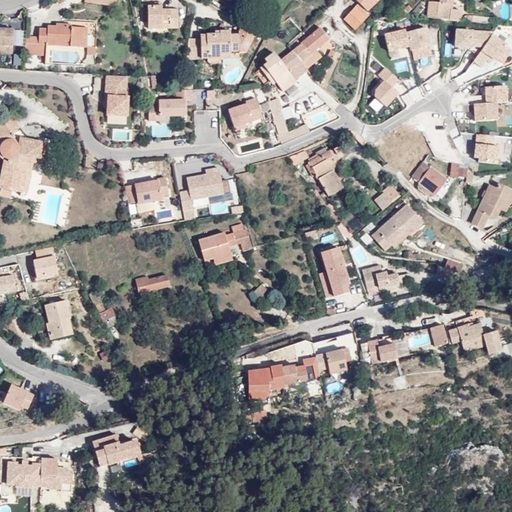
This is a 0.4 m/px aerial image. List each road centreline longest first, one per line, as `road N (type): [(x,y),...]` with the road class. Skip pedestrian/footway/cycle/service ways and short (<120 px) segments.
road 1 (unclassified): [(511,269),(323,322),(109,406)]
road 2 (unknown): [(333,0),(335,19),(359,55),(349,122)]
road 3 (residential): [(0,347),(109,406)]
